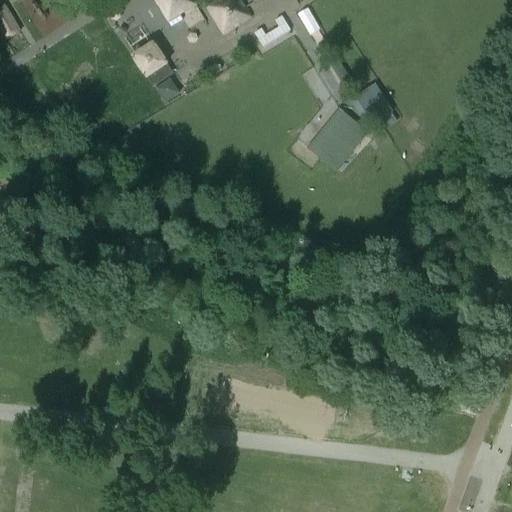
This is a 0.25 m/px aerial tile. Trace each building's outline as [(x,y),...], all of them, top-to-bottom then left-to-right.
[(155,0),(169,21),(195,5),(191,0),(155,0)] [(224,34),(250,17),(239,0),(219,0),(207,8),(224,34)] [(4,6),(0,8),(0,31),(6,41),(20,32),(4,6)] [(262,30),(255,35),(263,48),(290,31),(282,18),(275,22),(279,29),(266,37),(262,30)] [(154,45),(134,58),(153,87),(173,74),(154,45)] [(324,45),(317,50),(322,58),(329,53),(324,45)] [(353,85),(339,61),(330,66),(345,90),(353,85)] [(172,76),(157,87),(168,103),(183,93),(172,76)] [(395,124),(379,96),(357,108),(373,136),(395,124)] [(339,112),(308,149),(340,176),(371,138),(339,112)]
